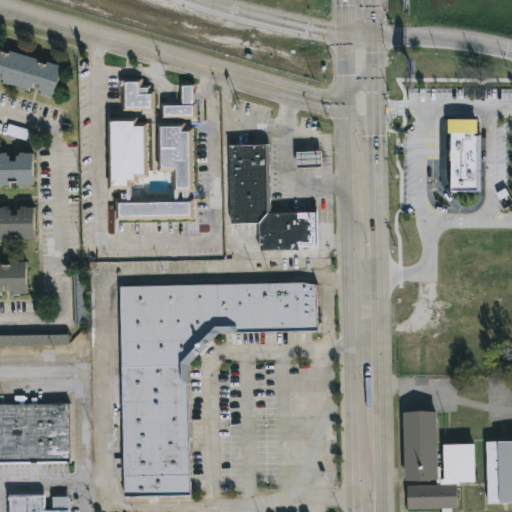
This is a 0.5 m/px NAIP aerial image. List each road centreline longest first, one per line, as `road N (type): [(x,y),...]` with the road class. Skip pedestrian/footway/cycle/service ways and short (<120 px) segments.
road 1 (residential): [(377,99),(323,99),(0,7)]
road 2 (secondary): [(351,276),(357,500)]
road 3 (secondary): [(347,36),(350,233)]
road 4 (secondary): [(347,36),(438,38),(511,51)]
road 5 (secondary): [(381,424),(379,274)]
road 6 (motorway): [(216,3),(347,36)]
